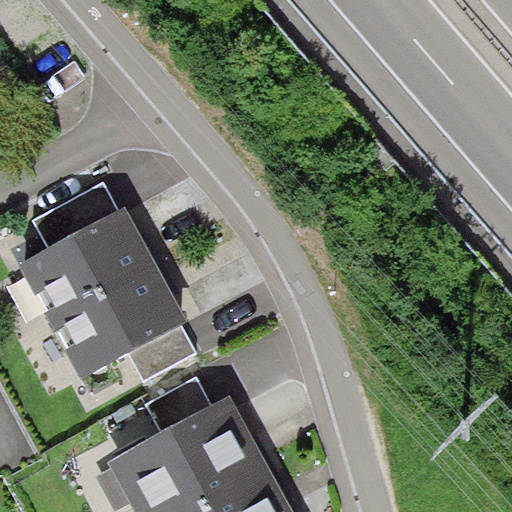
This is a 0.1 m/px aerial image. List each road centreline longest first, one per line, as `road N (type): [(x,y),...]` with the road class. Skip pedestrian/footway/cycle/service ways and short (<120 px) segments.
road 1 (residential): [(377,511),(308,297),(254,200),(168,96)]
road 2 (motorway): [(375,0),(511,158)]
road 3 (residential): [(168,96),(0,185)]
road 4 (residential): [(168,96),(85,0)]
